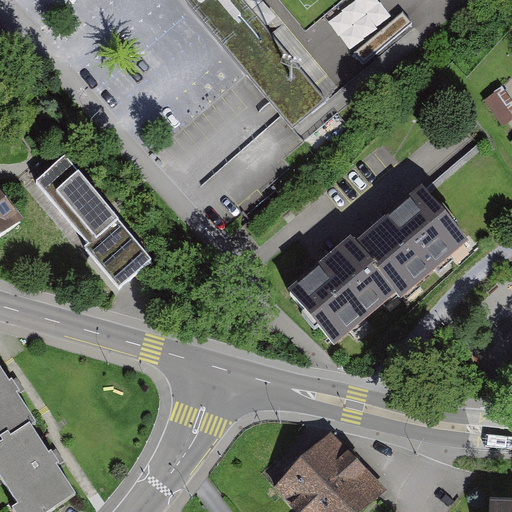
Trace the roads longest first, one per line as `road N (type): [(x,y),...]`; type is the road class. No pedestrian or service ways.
road 1 (residential): [(317,357),(0,3)]
road 2 (tertiary): [(218,368),(436,425),(511,433)]
road 3 (tertiary): [(0,306),(218,368)]
road 4 (track): [(374,385),(457,291),(511,246)]
road 5 (tertiary): [(139,511),(183,454),(218,368)]
